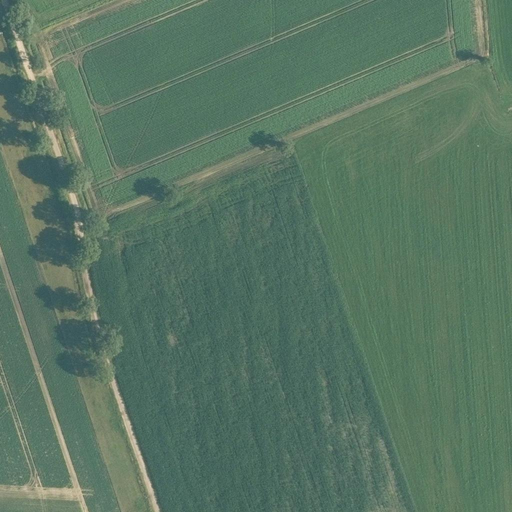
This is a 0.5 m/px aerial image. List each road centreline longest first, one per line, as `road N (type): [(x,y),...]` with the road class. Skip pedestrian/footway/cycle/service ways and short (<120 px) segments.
road 1 (track): [(157,511),(99,340),(79,236)]
road 2 (unclassified): [(79,236),(3,0)]
